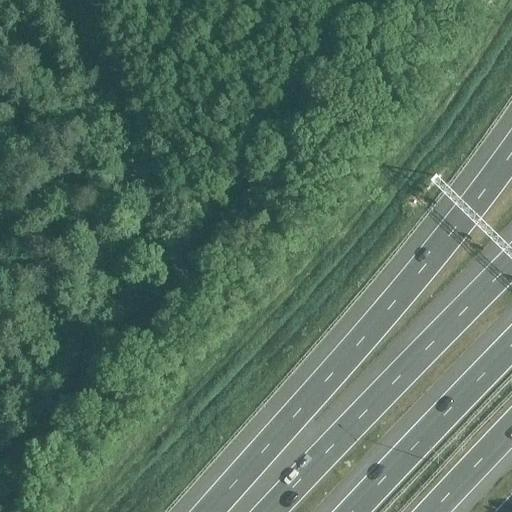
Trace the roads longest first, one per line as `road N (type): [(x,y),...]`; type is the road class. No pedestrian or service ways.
road 1 (motorway): [(511,149),(205,511)]
road 2 (motorway): [(511,263),(270,511)]
road 3 (motorway): [(511,345),(351,511)]
